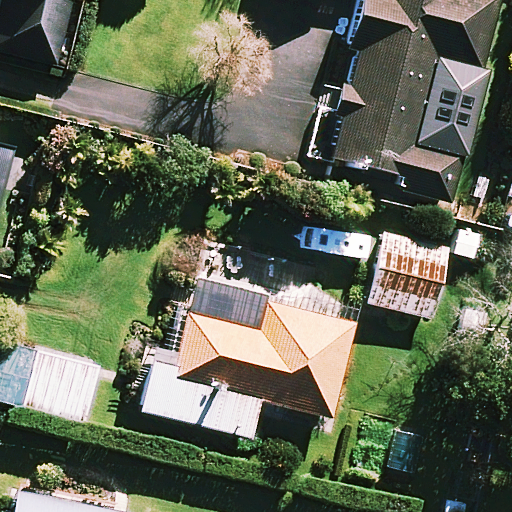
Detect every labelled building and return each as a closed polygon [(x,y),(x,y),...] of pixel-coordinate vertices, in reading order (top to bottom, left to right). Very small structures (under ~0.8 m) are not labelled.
[(0,0),(0,51),(49,63),(64,0),(0,0)] [(492,0),(348,0),(312,155),(390,174),(386,193),(444,207),(492,0)] [(438,247),(373,232),(357,301),(423,316),(438,247)] [(345,321),(182,276),(159,362),(142,357),(129,405),(239,435),(249,395),(320,415),(345,321)] [(91,364),(0,341),(0,400),(77,419),(91,364)] [(119,511),(120,511),(2,488),(0,497),(0,511),(119,511)] [(463,511),(466,496),(436,493),(434,511),(463,511)]
